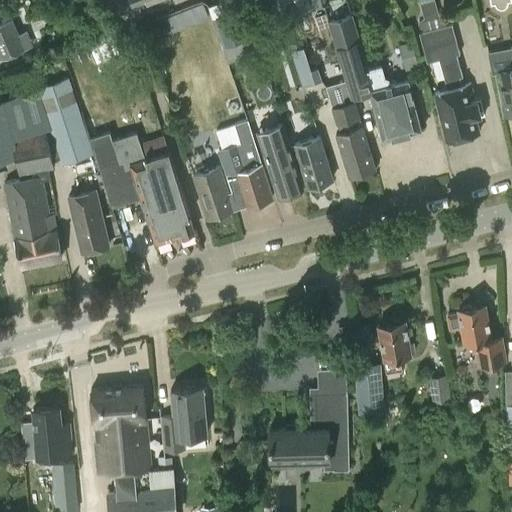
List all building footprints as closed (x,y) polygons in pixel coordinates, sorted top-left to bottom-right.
[(275,6),(272,0),(251,0),(255,12),(275,6)] [(291,17),(285,0),(309,0),(313,10),(322,7),(320,0),(275,0),(282,20),(291,17)] [(469,85),(460,88),(457,79),(459,79),(453,56),(460,54),(452,24),(446,25),(443,15),(437,13),(434,0),(419,0),(418,0),(422,16),(417,21),(420,32),(418,33),(426,63),(438,60),(445,83),(447,91),(434,94),(442,122),(447,141),(478,133),(474,117),(484,114),(480,98),(473,100),(469,85)] [(201,2),(181,10),(186,23),(206,15),(201,2)] [(225,44),(245,38),(237,13),(217,20),(225,44)] [(390,79),(385,77),(382,65),(368,69),(352,13),(327,21),(350,98),(370,93),(382,141),(422,130),(408,80),(391,85),(390,79)] [(0,57),(0,58),(24,49),(11,19),(0,23),(0,57)] [(100,38),(108,57),(119,52),(111,34),(100,38)] [(417,60),(412,41),(402,44),(407,63),(417,60)] [(311,70),(303,44),(292,48),(303,85),(321,79),(317,68),(311,70)] [(511,48),(511,45),(486,50),(491,73),(496,72),(504,115),(511,113),(511,48)] [(68,77),(38,87),(60,157),(62,163),(92,153),(68,77)] [(178,236),(194,231),(168,151),(145,158),(137,132),(136,132),(128,106),(127,106),(117,78),(98,85),(104,102),(80,110),(111,207),(141,197),(155,242),(178,235),(178,236)] [(12,222),(15,237),(21,265),(61,257),(56,230),(53,214),(51,214),(43,179),(50,177),(48,167),(54,165),(53,159),(60,157),(38,87),(37,87),(3,98),(0,98),(0,184),(1,184),(0,181),(0,162),(14,158),(20,178),(2,181),(12,222)] [(360,117),(355,100),(331,107),(336,124),(360,117)] [(226,176),(223,177),(234,209),(246,205),(272,197),(261,164),(248,119),(234,124),(234,123),(216,129),(222,149),(217,150),(226,176)] [(277,194),(303,186),(292,157),(289,158),(277,122),(258,129),(270,165),(267,166),(277,194)] [(376,168),(363,127),(336,134),(348,177),(376,168)] [(323,147),(319,136),(294,144),(298,155),(307,187),(332,179),(323,147)] [(234,209),(223,177),(222,175),(220,166),(192,175),(207,219),(234,209)] [(98,192),(70,197),(81,253),(109,248),(98,192)] [(471,305),(469,304),(462,305),(462,306),(457,307),(458,311),(447,313),(449,326),(460,324),(464,341),(472,340),(477,363),(494,359),(505,358),(504,337),(491,339),(490,337),(485,303),(471,305)] [(401,367),(399,355),(411,353),(405,319),(401,320),(399,317),(394,318),(392,321),(378,324),(386,370),(401,367)] [(384,410),(379,362),(355,364),(359,412),(384,410)] [(432,403),(449,400),(446,375),(428,377),(432,403)] [(164,454),(157,455),(158,467),(152,468),(147,423),(143,383),(91,388),(95,427),(99,472),(115,471),(117,488),(108,489),(110,511),(176,511),(172,466),(171,466),(170,456),(164,456),(164,454)] [(207,431),(202,383),(171,387),(174,413),(160,414),(164,448),(186,446),(184,433),(207,431)] [(343,389),(313,391),(314,425),(268,427),(269,459),(321,457),(322,467),(346,466),(343,389)] [(36,442),(50,441),(50,445),(49,445),(51,462),(65,461),(64,444),(62,444),(62,439),(70,439),(69,424),(62,425),(60,407),(33,410),(36,442)] [(76,511),(76,510),(72,463),(52,465),(56,511),(76,511)]
